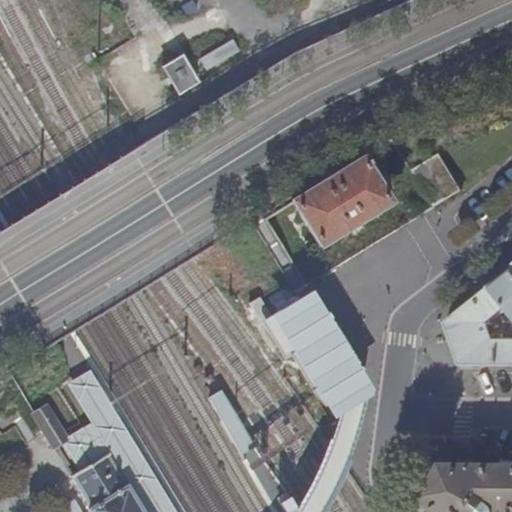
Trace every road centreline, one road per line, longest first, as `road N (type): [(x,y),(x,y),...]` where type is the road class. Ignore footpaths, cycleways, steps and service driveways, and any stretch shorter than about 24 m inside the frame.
road 1 (secondary): [(0,303),(316,111),(511,20)]
road 2 (residential): [(511,228),(412,314),(395,416)]
